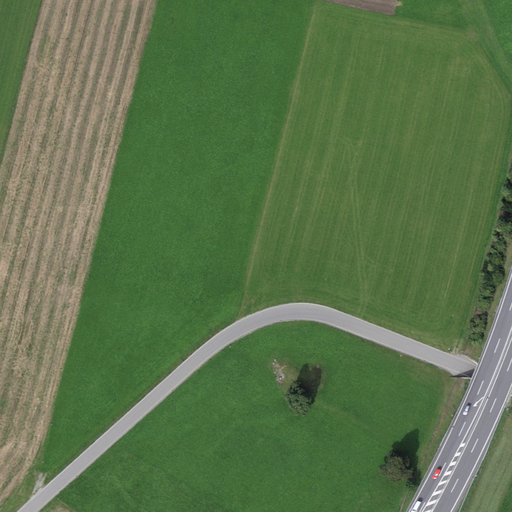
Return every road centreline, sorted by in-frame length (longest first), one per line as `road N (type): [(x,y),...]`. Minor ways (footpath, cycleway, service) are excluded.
road 1 (tertiary): [(511,387),(331,316),(267,315),(215,343),(28,511)]
road 2 (trunk): [(511,300),(417,511)]
road 3 (trunk): [(440,511),(511,358)]
